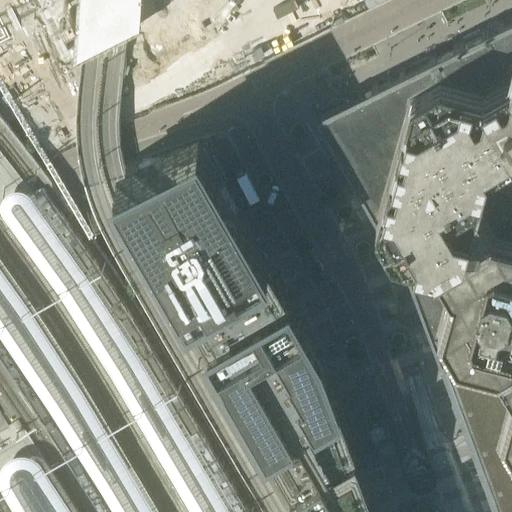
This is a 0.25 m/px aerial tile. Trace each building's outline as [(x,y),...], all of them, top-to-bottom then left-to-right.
[(0,0),(0,42),(8,38),(0,22),(0,14),(30,0),(32,0),(62,61),(185,0),(0,0)] [(472,449),(495,511),(511,511),(511,12),(315,110),(348,170),(412,285),(438,357),(464,429),(472,449)] [(145,147),(115,161),(148,220),(149,221),(181,276),(199,309),(255,407),(280,451),(280,452),(292,472),(314,511),(385,511),(384,509),(377,490),(374,480),(357,436),(329,359),(320,335),(297,294),(273,250),(272,250),(271,249),(198,120),(145,147)] [(289,126),(288,129),(287,131),(288,134),(289,136),(291,137),(293,138),(296,139),(298,138),(301,137),(302,135),(303,133),(303,130),(303,128),(302,125),(300,124),(297,123),(295,123),(292,123),(290,124),(289,126)] [(255,175),(254,178),(254,180),(254,182),(255,185),(257,186),(260,187),(262,187),(265,187),(267,186),(268,184),(269,181),(270,179),(269,176),(268,174),(266,173),(264,172),(261,171),(259,172),(256,173),(255,175)] [(138,414),(194,511),(230,511),(156,383),(107,303),(32,192),(26,184),(22,181),(15,180),(8,181),(3,184),(0,188),(0,203),(24,237),(67,299),(138,414)] [(322,188),(321,190),(321,192),(322,195),(323,197),(325,199),(327,200),(330,200),(332,199),(334,198),(336,196),(337,194),(337,191),(337,189),(335,187),(333,185),(331,184),(329,184),(326,184),(324,186),(322,188)] [(336,208),(335,211),(335,213),(335,216),(337,218),(338,219),(341,220),(343,221),(346,220),(348,219),(350,217),(351,214),(351,212),(350,210),(349,207),(347,206),(345,205),(342,204),(340,205),(338,206),(336,208)] [(292,238),(291,240),(291,243),(291,245),(293,247),(295,249),(297,250),(299,250),(302,250),(304,248),(306,246),(307,244),(307,242),(306,239),(305,237),(303,235),(301,234),(298,234),(296,235),(294,236),(292,238)] [(354,245),(353,247),(352,250),(353,252),(354,254),(356,256),(359,257),(361,257),(364,257),(366,255),(367,253),(368,251),(369,249),(368,246),(367,244),(365,242),(362,241),(360,241),(357,242),(355,243),(354,245)] [(119,511),(156,511),(126,460),(79,380),(33,308),(0,260),(0,326),(43,391),(119,511)] [(305,264),(305,266),(304,269),(305,271),(306,273),(308,275),(310,276),(313,276),(315,276),(318,274),(319,272),(320,270),(320,268),(320,265),(319,263),(317,261),(314,260),(312,260),(309,261),(307,262),(305,264)] [(463,425),(453,398),(416,412),(419,423),(425,438),(426,441),(427,443),(427,444),(428,445),(430,446),(430,447),(431,448),(432,449),(434,449),(435,450),(439,451),(444,452),(448,454),(470,459),(474,461),(474,459),(465,457),(469,444),(444,437),(446,429),(449,421),(463,425)] [(368,416),(369,420),(372,428),(378,426),(385,423),(381,411),(374,414),(368,416)] [(390,458),(389,460),(386,463),(372,483),(360,501),(358,504),(355,507),(351,511),(511,511),(511,499),(500,478),(499,476),(497,474),(495,471),(493,469),(490,467),(488,466),(485,465),(482,463),(481,463),(474,461),(470,459),(448,454),(444,452),(439,451),(435,450),(434,449),(432,449),(431,448),(430,447),(430,446),(428,445),(427,444),(427,443),(426,441),(425,438),(419,423),(389,434),(390,438),(391,442),(392,443),(392,445),(392,448),(392,450),(392,452),(391,454),(390,456),(390,458)] [(73,511),(46,467),(37,454),(26,448),(15,448),(7,451),(1,456),(0,459),(0,483),(16,511),(73,511)]
